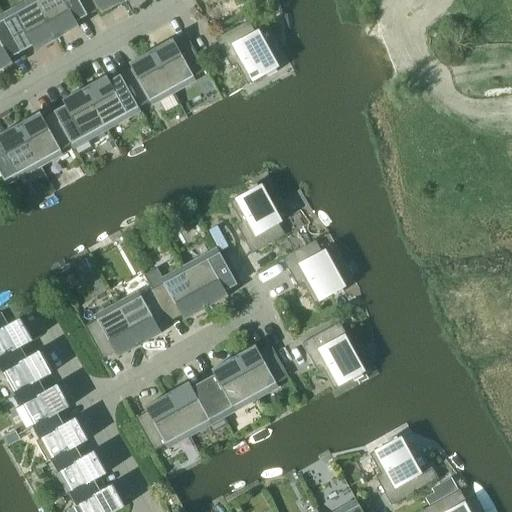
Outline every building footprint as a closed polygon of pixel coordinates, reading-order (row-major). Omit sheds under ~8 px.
[(78,0),(37,0),(36,1),(57,39),(79,27),(76,22),(87,16),(78,0)] [(121,0),(78,0),(87,16),(98,9),(101,15),(123,3),(121,0)] [(57,39),(36,1),(2,19),(21,52),(32,46),(35,52),(57,39)] [(9,59),(21,52),(2,19),(0,20),(0,70),(12,64),(9,59)] [(268,77),(277,72),(249,21),(216,39),(231,68),(236,65),(247,85),(267,74),(268,77)] [(172,39),(150,51),(172,90),(205,71),(187,38),(175,45),(172,39)] [(131,69),(120,75),(138,108),(172,90),(150,51),(128,64),(131,69)] [(84,88),(105,126),(138,108),(120,75),(109,81),(106,76),(84,88)] [(72,145),(105,126),(84,88),(62,100),(65,106),(54,112),(72,145)] [(42,118),(39,113),(17,125),(39,163),(72,145),(54,112),(42,118)] [(39,163),(17,125),(0,134),(0,173),(5,182),(39,163)] [(236,225),(251,253),(284,235),(256,184),(248,189),(249,191),(230,202),(241,222),(236,225)] [(343,292),(315,241),(282,259),(298,287),(303,285),(314,305),(333,294),(334,296),(343,292)] [(219,252),(185,271),(206,309),(228,297),(225,291),(237,285),(219,252)] [(152,289),(151,289),(170,322),(181,316),(184,321),(206,309),(185,271),(165,282),(157,268),(144,275),(152,289)] [(170,322),(151,289),(118,307),(139,346),(161,334),(158,328),(170,322)] [(139,346),(118,307),(84,326),(102,359),(114,352),(117,358),(139,346)] [(20,347),(33,341),(26,328),(21,331),(16,321),(8,325),(1,313),(0,313),(0,357),(20,346),(20,347)] [(346,335),(339,323),(301,344),(317,372),(322,369),(333,389),(353,379),(354,381),(363,376),(341,338),(346,335)] [(255,346),(233,358),(254,396),(288,377),(270,344),(258,351),(255,346)] [(39,381),(51,374),(44,361),(40,364),(34,354),(27,359),(20,347),(20,346),(0,357),(0,369),(2,374),(4,373),(15,392),(38,379),(39,381)] [(221,415),(221,414),(254,396),(233,358),(211,370),(214,375),(202,382),(221,415)] [(57,414),(69,407),(62,395),(58,397),(53,387),(45,392),(39,381),(38,379),(15,392),(13,393),(21,407),(23,406),(33,426),(57,413),(57,414)] [(166,395),(187,433),(206,423),(212,433),(227,425),(221,414),(221,415),(202,382),(191,388),(188,383),(166,395)] [(135,419),(153,452),(187,433),(166,395),(144,407),(147,412),(135,419)] [(76,447),(88,440),(81,428),(76,430),(71,421),(63,425),(57,414),(57,413),(33,426),(32,426),(39,440),(41,439),(52,459),(75,446),(76,447)] [(19,439),(15,432),(4,438),(8,445),(19,439)] [(432,468),(431,469),(431,467),(417,475),(396,436),(387,441),(388,444),(369,454),(380,474),(375,477),(391,505),(438,479),(432,468)] [(94,480),(106,474),(99,461),(95,464),(90,454),(82,458),(76,447),(75,446),(52,459),(50,460),(58,473),(59,472),(70,492),(93,479),(94,480)] [(93,479),(70,492),(69,493),(76,507),(78,506),(81,511),(115,511),(125,507),(118,494),(113,497),(108,487),(100,492),(94,480),(93,479)] [(465,511),(461,505),(466,502),(459,490),(456,492),(444,498),(421,511),(422,511),(465,511)] [(439,500),(436,494),(426,499),(429,505),(439,500)] [(61,502),(55,506),(57,511),(64,507),(61,502)]
